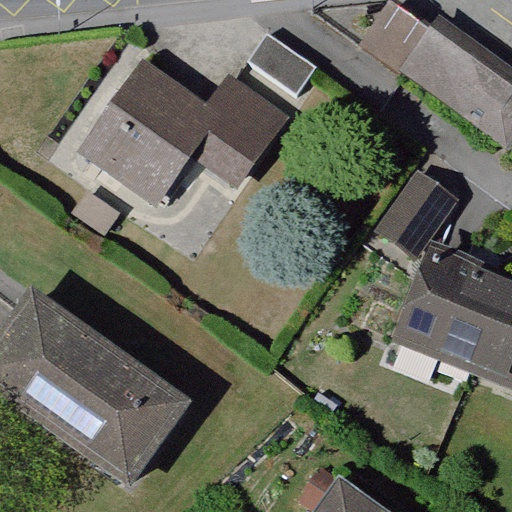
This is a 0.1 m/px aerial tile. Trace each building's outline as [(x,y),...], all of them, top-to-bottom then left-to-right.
[(511,136),(511,135),(511,65),(435,11),(402,58),(511,136)] [(318,60),(270,26),(252,53),(300,86),(318,60)] [(166,198),(198,150),(240,179),(290,106),(232,67),(210,100),(150,59),(90,147),(166,198)] [(466,212),(425,183),(382,243),(423,272),(466,212)] [(511,285),(441,257),(401,357),(511,401),(511,285)] [(194,399),(37,288),(0,339),(0,388),(134,484),(194,399)] [(381,511),(352,491),(336,511),(381,511)]
